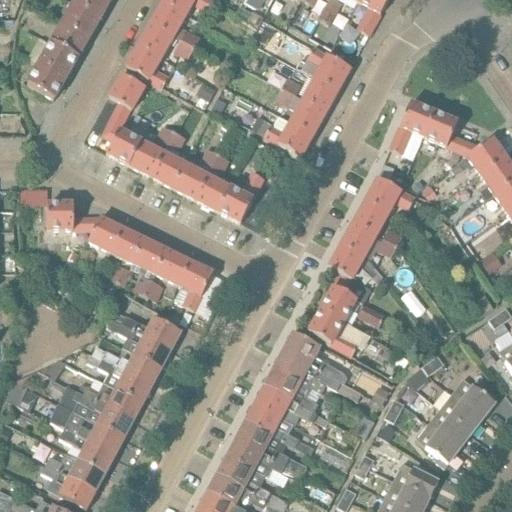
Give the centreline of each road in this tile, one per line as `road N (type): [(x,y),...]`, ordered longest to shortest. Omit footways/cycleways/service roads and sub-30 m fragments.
road 1 (residential): [(264,285),(392,54),(418,25),(450,11)]
road 2 (residential): [(142,511),(264,285)]
road 3 (residential): [(264,285),(41,167)]
road 4 (residential): [(41,167),(135,0)]
